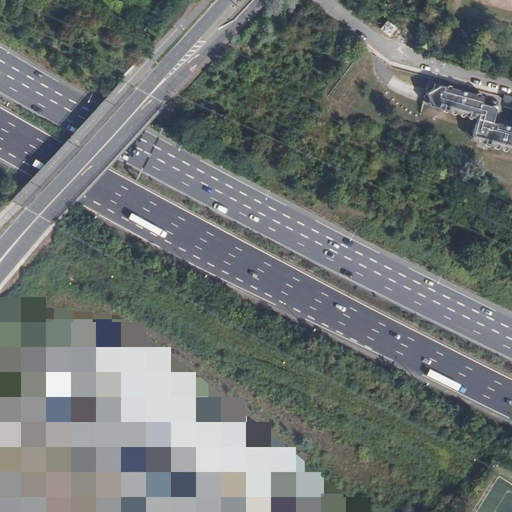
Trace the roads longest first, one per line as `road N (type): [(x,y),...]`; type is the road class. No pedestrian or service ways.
road 1 (motorway): [(0,132),(511,403)]
road 2 (motorway): [(511,339),(211,190),(0,69)]
road 3 (secondary): [(240,0),(0,261)]
road 4 (residential): [(325,0),(382,45),(511,85)]
